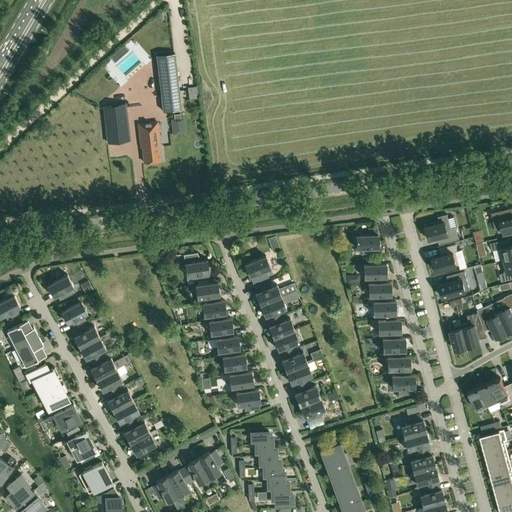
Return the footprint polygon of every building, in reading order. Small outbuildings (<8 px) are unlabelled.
[(175,53),(156,55),(163,111),(181,109),(175,53)] [(107,141),(130,138),(126,102),(103,105),(107,141)] [(171,119),(171,125),(184,123),(184,117),(181,117),(180,113),(174,114),(174,118),(171,119)] [(160,145),(157,122),(138,124),(141,147),(142,147),(144,162),(160,159),(159,145),(160,145)] [(511,207),(491,213),(495,229),(502,227),(503,232),(511,229),(511,207)] [(427,231),(425,232),(427,238),(429,238),(429,239),(443,236),(445,242),(459,239),(455,226),(451,228),(447,214),(438,216),(440,222),(426,226),(427,231)] [(379,246),(378,234),(377,234),(377,228),(368,228),(368,234),(356,234),(356,247),(361,247),(361,253),(378,253),(378,246),(379,246)] [(507,238),(492,242),(494,249),(499,248),(502,260),(511,257),(511,244),(509,246),(507,238)] [(444,254),(432,257),(435,270),(459,264),(456,251),(458,250),(456,243),(443,247),(444,254)] [(208,272),(209,271),(207,259),(200,260),(197,251),(185,253),(186,262),(184,262),(186,275),(191,274),(192,280),(209,278),(208,272)] [(266,254),(244,262),(249,276),(250,276),(253,283),(269,277),(266,269),(271,267),(266,254)] [(504,272),(500,273),(501,281),(511,278),(511,257),(502,260),(504,272)] [(368,282),(368,283),(390,282),(390,281),(385,282),(385,276),(386,276),(386,263),(363,264),(363,272),(363,277),(368,277),(370,277),(370,282),(368,282)] [(449,281),(440,283),(444,297),(469,290),(464,271),(448,275),(449,281)] [(47,284),(53,296),(57,294),(60,299),(71,293),(69,288),(73,285),(71,281),(67,274),(47,284)] [(80,283),(85,293),(93,289),(88,279),(80,283)] [(256,292),(260,304),(281,295),(277,284),(271,286),(269,280),(255,286),(257,291),(256,292)] [(202,302),(202,303),(224,299),(218,300),(218,294),(219,294),(217,281),(195,285),(197,297),(203,296),(204,302),(202,302)] [(373,301),(395,300),(390,300),(389,294),(391,294),(390,282),(368,283),(368,290),(368,295),(373,295),(374,295),(375,301),(373,301)] [(508,304),(498,309),(508,331),(511,329),(511,292),(505,296),(508,304)] [(20,305),(14,294),(0,301),(0,316),(5,314),(7,319),(19,313),(16,307),(20,305)] [(266,315),(268,320),(282,314),(280,309),(286,307),(281,295),(260,304),(265,315),(266,315)] [(208,320),(231,317),(225,318),(224,312),(226,312),(224,299),(202,303),(204,315),(210,314),(211,320),(208,320)] [(61,311),(67,322),(71,320),(74,325),(85,319),(83,314),(87,312),(81,300),(61,311)] [(377,314),(379,313),(379,319),(377,319),(400,319),(400,318),(394,318),(394,313),(396,313),(395,300),(373,301),(373,309),(373,314),(377,314)] [(484,306),(477,309),(485,330),(492,326),(497,336),(508,331),(498,309),(487,313),(484,306)] [(464,313),(453,317),(456,323),(467,318),(464,313)] [(269,326),(273,337),(294,329),(290,317),(284,320),(282,314),(268,320),(270,325),(269,326)] [(215,338),(238,335),(232,335),(231,330),(233,330),(231,317),(208,320),(210,333),(217,332),(217,338),(215,338)] [(469,328),(463,330),(471,351),(482,347),(477,333),(484,330),(476,317),(466,321),(469,328)] [(27,319),(20,323),(7,329),(10,334),(8,335),(14,348),(36,337),(35,334),(37,333),(33,327),(32,327),(27,319)] [(382,332),(384,332),(384,337),(382,338),(405,337),(399,337),(399,331),(400,331),(400,319),(377,319),(378,328),(377,328),(378,332),(382,332)] [(74,336),(80,347),(100,336),(94,325),(88,328),(86,323),(72,329),(75,335),(74,336)] [(454,328),(449,330),(460,356),(471,351),(463,330),(456,333),(454,328)] [(279,348),(281,353),(295,348),(293,343),(299,341),(294,329),(273,337),(278,349),(279,348)] [(222,356),(244,353),(244,352),(239,353),(238,348),(239,347),(238,335),(215,338),(217,351),(223,350),(224,355),(222,356)] [(80,347),(85,358),(87,357),(89,362),(102,355),(100,350),(105,347),(100,336),(80,347)] [(45,354),(42,348),(40,344),(42,343),(39,337),(37,338),(36,337),(14,348),(15,349),(17,348),(22,358),(19,360),(22,366),(45,354)] [(387,350),(389,350),(389,356),(387,356),(409,356),(409,355),(404,355),(404,350),(405,350),(405,337),(382,338),(382,346),(382,351),(387,351),(387,350)] [(282,359),(286,371),(307,363),(303,351),(297,353),(295,348),(281,353),(283,359),(282,359)] [(127,353),(113,361),(116,368),(131,360),(127,353)] [(229,374),(251,371),(251,370),(246,371),(245,365),(246,365),(244,353),(222,356),(224,368),(230,367),(231,373),(229,374)] [(91,367),(96,378),(116,368),(113,361),(111,357),(105,360),(102,355),(89,362),(92,367),(91,367)] [(315,356),(309,358),(312,368),(319,366),(315,356)] [(392,374),(392,375),(414,374),(409,374),(408,368),(410,368),(409,356),(387,356),(387,364),(387,369),(391,369),(393,369),(394,374),(392,374)] [(45,362),(37,367),(26,373),(30,380),(32,379),(38,390),(59,379),(56,374),(58,373),(54,366),(49,369),(45,362)] [(286,371),(291,382),(292,382),(294,387),(308,382),(306,376),(312,374),(307,363),(286,371)] [(13,369),(17,376),(22,373),(21,372),(22,371),(19,365),(13,369)] [(104,389),(106,394),(119,387),(117,382),(122,379),(116,368),(96,378),(102,389),(104,389)] [(236,391),(236,392),(258,388),(252,389),(251,383),(253,383),(251,371),(229,374),(231,386),(237,385),(238,391),(236,391)] [(415,387),(414,374),(392,375),(392,383),(392,388),(396,387),(398,387),(398,394),(413,393),(413,387),(415,387)] [(508,394),(511,392),(511,386),(511,382),(504,385),(500,377),(496,379),(495,378),(489,381),(489,382),(490,382),(498,401),(498,402),(499,404),(510,399),(508,394)] [(69,398),(65,392),(67,391),(63,384),(62,385),(59,379),(38,390),(48,409),(69,398)] [(295,393),(299,404),(320,396),(316,385),(310,387),(308,382),(294,387),(296,392),(295,393)] [(498,401),(490,382),(489,382),(486,384),(485,383),(478,386),(479,387),(488,406),(498,402),(498,401)] [(107,399),(113,410),(133,400),(127,389),(122,392),(119,387),(106,394),(109,399),(107,399)] [(488,406),(479,387),(475,388),(475,387),(468,390),(477,411),(488,406)] [(258,401),(260,401),(258,388),(236,392),(237,404),(244,403),(245,410),(259,408),(258,401)] [(325,408),(320,396),(299,404),(304,416),(305,415),(307,421),(321,416),(319,410),(325,408)] [(120,421),(123,426),(136,419),(133,414),(139,411),(133,400),(113,410),(119,421),(120,421)] [(76,421),(80,419),(75,410),(77,409),(73,403),(44,418),(48,426),(57,422),(61,429),(64,427),(67,433),(79,427),(76,421)] [(402,429),(404,437),(426,431),(422,419),(421,419),(419,413),(405,417),(406,423),(405,424),(404,423),(400,425),(401,429),(402,429)] [(322,418),(325,425),(331,423),(328,416),(322,418)] [(124,431),(130,442),(150,432),(144,421),(139,424),(136,419),(123,426),(125,430),(124,431)] [(77,458),(88,452),(95,449),(90,438),(91,437),(87,429),(67,440),(77,458)] [(507,439),(504,429),(480,435),(482,445),(504,439),(507,439)] [(268,430),(251,431),(251,436),(251,440),(255,440),(255,443),(272,442),(272,438),(272,434),(269,434),(268,430)] [(413,447),(414,452),(429,449),(427,443),(429,443),(426,431),(404,437),(406,444),(405,444),(407,449),(411,448),(413,447)] [(156,443),(150,432),(130,442),(136,453),(137,453),(140,458),(153,451),(150,446),(156,443)] [(507,439),(504,439),(482,445),(485,455),(507,449),(504,440),(507,439)] [(259,451),(259,455),(277,454),(276,450),(276,446),(273,446),(272,442),(255,443),(255,448),(255,452),(259,451)] [(321,450),(333,484),(352,477),(339,443),(321,450)] [(363,463),(361,458),(357,446),(352,448),(358,465),(363,463)] [(209,451),(198,457),(209,477),(216,473),(220,471),(218,467),(217,465),(222,462),(215,449),(210,452),(209,451)] [(411,464),(413,471),(435,466),(432,454),(430,454),(429,449),(414,452),(416,458),(414,458),(410,459),(411,464)] [(510,459),(507,449),(485,455),(488,465),(510,459)] [(263,463),(263,467),(281,466),(280,462),(280,458),(277,458),(277,454),(259,455),(259,459),(259,463),(263,463)] [(0,482),(16,460),(10,456),(6,462),(0,457),(0,482)] [(195,477),(196,479),(198,483),(203,481),(209,477),(198,457),(187,463),(188,465),(183,467),(191,480),(195,477)] [(511,467),(510,459),(488,465),(490,475),(510,470),(511,469),(511,467)] [(88,492),(101,485),(112,479),(107,472),(109,471),(106,464),(104,465),(102,461),(91,466),(90,465),(84,468),(85,470),(83,471),(89,482),(84,484),(88,492)] [(390,464),(394,476),(403,474),(402,467),(398,468),(397,462),(390,464)] [(267,475),(267,479),(285,478),(285,474),(284,474),(284,470),(281,470),(281,466),(263,467),(263,471),(263,475),(267,475)] [(422,482),(424,487),(438,483),(437,478),(438,478),(435,466),(413,471),(415,479),(416,484),(420,483),(420,482),(422,482)] [(178,469),(167,475),(178,495),(185,491),(189,488),(187,485),(186,483),(191,480),(183,467),(178,470),(178,469)] [(510,470),(490,475),(493,485),(511,479),(511,476),(510,470)] [(8,501),(13,506),(34,489),(34,488),(32,490),(27,485),(30,483),(21,473),(7,485),(12,490),(6,495),(10,499),(8,501)] [(38,475),(32,479),(38,485),(43,481),(38,475)] [(156,481),(157,482),(151,485),(159,498),(164,495),(165,497),(167,501),(172,499),(171,498),(178,495),(167,475),(156,481)] [(362,511),(365,511),(352,477),(333,484),(343,511),(362,511)] [(271,487),(271,491),(289,490),(289,486),(288,486),(288,482),(285,482),(285,478),(267,479),(267,483),(268,487),(271,487)] [(511,479),(493,485),(496,495),(511,490),(511,479)] [(376,497),(369,480),(364,482),(370,499),(376,497)] [(420,499),(422,506),(444,500),(441,488),(440,489),(438,483),(424,487),(425,493),(423,493),(419,494),(420,499)] [(396,495),(394,487),(388,489),(390,497),(396,495)] [(106,500),(106,511),(121,511),(121,509),(123,509),(122,500),(117,501),(117,493),(114,488),(98,496),(100,501),(106,500)] [(37,511),(46,505),(41,500),(42,499),(34,489),(13,506),(14,506),(15,505),(18,503),(22,507),(19,510),(20,511),(37,511)] [(289,494),(289,490),(271,491),(272,498),(272,499),(275,499),(275,503),(293,502),(293,498),(292,494),(289,494)] [(511,490),(496,495),(498,504),(511,500),(511,490)] [(271,491),(258,491),(259,499),(272,498),(271,491)] [(447,511),(444,500),(422,506),(424,511),(447,511)] [(508,511),(511,511),(511,500),(498,504),(500,511),(508,511)]
